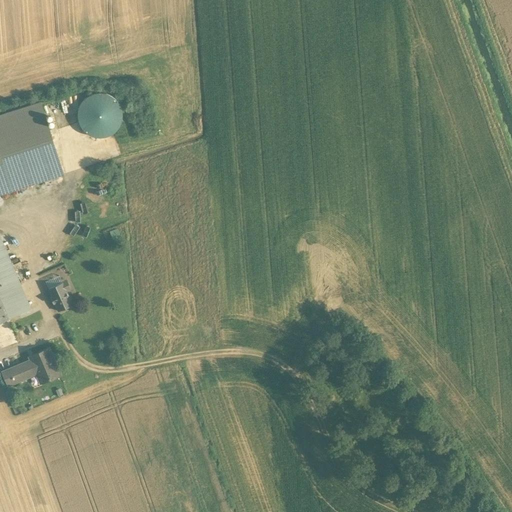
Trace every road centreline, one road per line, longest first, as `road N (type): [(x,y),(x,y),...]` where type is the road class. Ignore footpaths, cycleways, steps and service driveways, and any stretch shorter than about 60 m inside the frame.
road 1 (track): [(0,355),(54,340),(102,369),(233,348),(289,366),(324,409)]
road 2 (track): [(0,227),(13,235),(54,340)]
